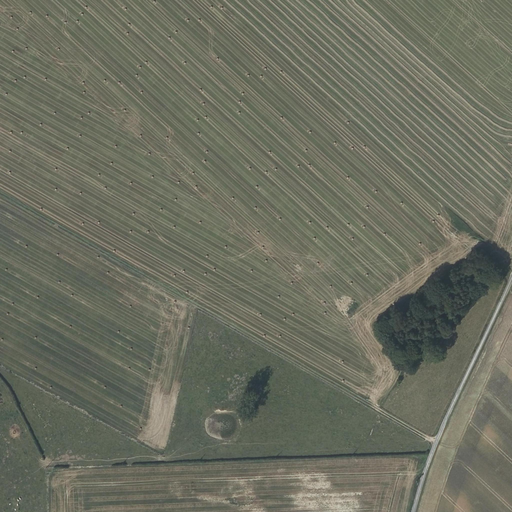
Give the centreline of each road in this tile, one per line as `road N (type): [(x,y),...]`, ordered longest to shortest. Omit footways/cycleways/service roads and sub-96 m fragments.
road 1 (track): [(435,442),(0,193)]
road 2 (unclassified): [(511,275),(442,422),(413,511)]
